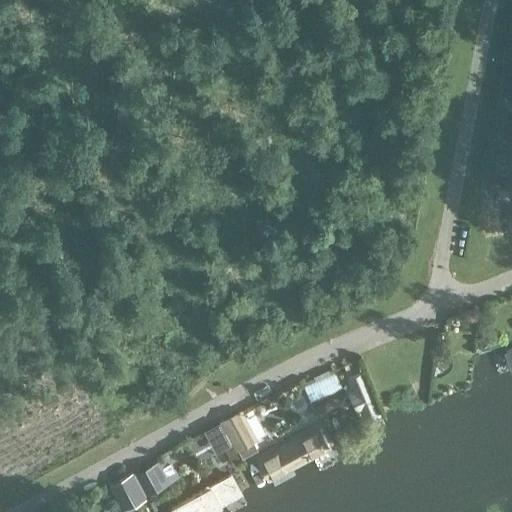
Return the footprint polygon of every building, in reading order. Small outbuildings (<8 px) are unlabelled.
[(463,312),(466,319),(476,315),(473,308),(463,312)] [(368,371),(348,378),(353,391),(351,392),(358,409),(379,400),(368,371)] [(239,409),(222,419),(237,447),(255,438),(239,409)] [(321,425),(254,461),(265,483),(333,448),(321,425)] [(232,445),(225,449),(232,460),(239,456),(232,445)] [(157,459),(169,481),(178,476),(167,454),(157,459)] [(159,486),(148,465),(136,471),(148,493),(159,486)] [(120,478),(133,501),(144,495),(133,472),(120,478)] [(232,475),(170,508),(171,511),(214,511),(244,497),(232,475)]
